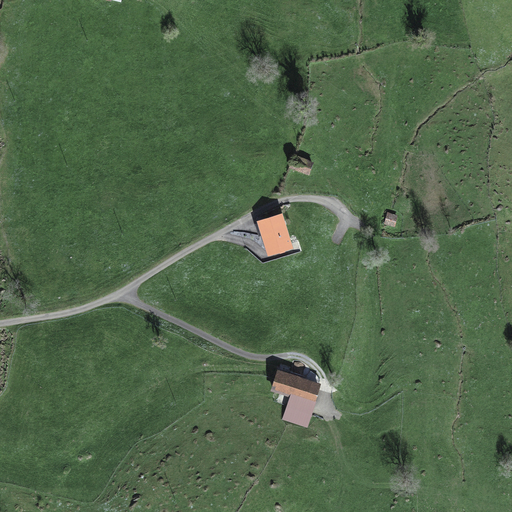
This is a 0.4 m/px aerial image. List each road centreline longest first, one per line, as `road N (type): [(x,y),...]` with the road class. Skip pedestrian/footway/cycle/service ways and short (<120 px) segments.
road 1 (track): [(0,323),(56,315),(124,291),(232,349),(305,358),(323,377)]
road 2 (track): [(359,225),(319,199),(283,201),(124,291)]
